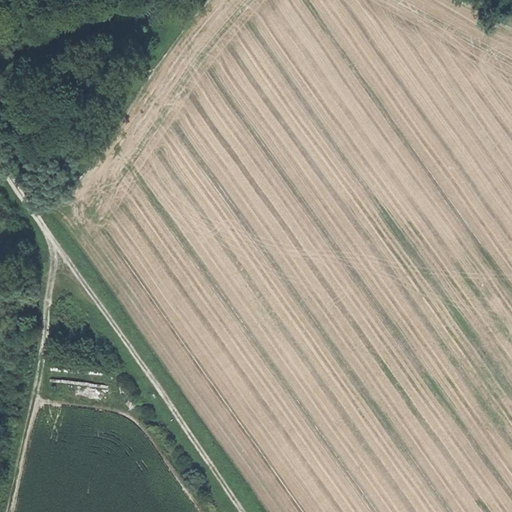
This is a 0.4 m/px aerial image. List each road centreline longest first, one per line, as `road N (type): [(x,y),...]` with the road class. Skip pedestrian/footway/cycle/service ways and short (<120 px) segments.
road 1 (track): [(0,163),(235,511)]
road 2 (track): [(21,511),(45,293),(68,266)]
